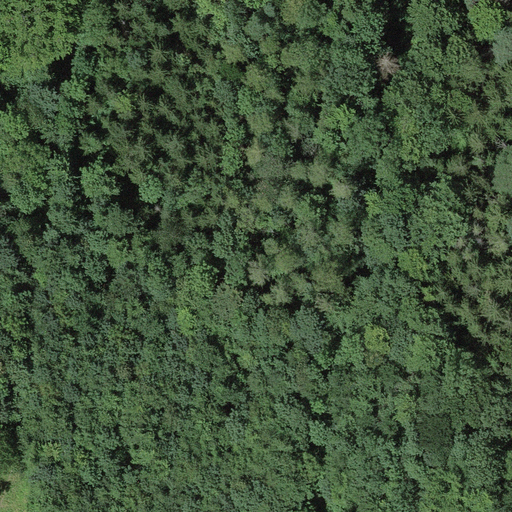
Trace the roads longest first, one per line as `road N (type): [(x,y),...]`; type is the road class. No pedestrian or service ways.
road 1 (track): [(338,511),(382,183),(420,0)]
road 2 (track): [(81,0),(8,504)]
